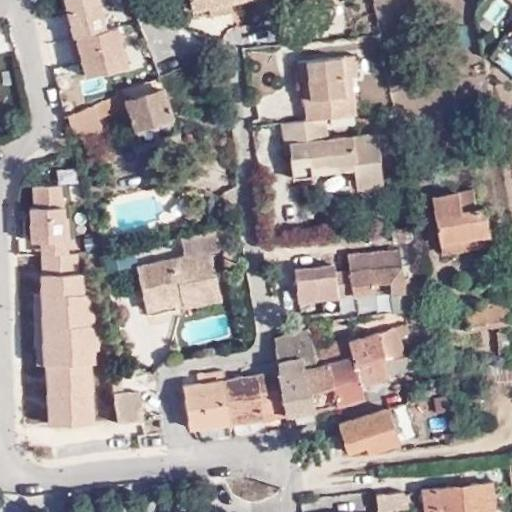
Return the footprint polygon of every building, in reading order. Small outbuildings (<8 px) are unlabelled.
[(99,0),(61,0),(72,38),(107,27),(99,0)] [(191,0),(193,9),(241,0),(191,0)] [(107,27),(72,38),(83,77),(127,64),(118,25),(107,27)] [(304,100),(305,119),(325,117),(356,114),(352,76),(358,76),(355,55),(306,60),(309,100),(304,100)] [(299,61),(304,100),(309,100),(306,60),(299,61)] [(83,95),(76,75),(63,80),(70,99),(83,95)] [(172,116),(160,76),(123,87),(128,105),(135,128),(172,116)] [(128,105),(123,87),(115,90),(116,94),(66,115),(73,133),(79,130),(83,144),(106,136),(99,117),(128,105)] [(325,117),(305,119),(281,122),(283,143),(289,143),(292,177),(355,169),(356,189),(383,185),(378,132),(328,138),(325,117)] [(60,184),(34,186),(35,207),(61,205),(60,184)] [(439,243),(489,234),(485,206),(476,207),(473,188),(431,195),(439,243)] [(61,205),(35,207),(30,207),(32,240),(42,240),(67,239),(68,239),(67,216),(63,216),(63,205),(61,205)] [(216,229),(180,237),(181,241),(217,233),(216,229)] [(217,233),(181,241),(184,254),(136,264),(146,311),(182,303),(183,308),(222,299),(211,251),(221,249),(217,233)] [(491,243),(489,234),(439,243),(441,252),(491,243)] [(67,239),(42,240),(42,254),(67,253),(67,239)] [(337,297),(352,295),(378,291),(377,283),(389,282),(390,294),(410,292),(408,276),(401,277),(397,249),(346,256),(348,272),(334,274),(333,266),(321,268),(322,273),(306,274),(306,270),(293,272),(298,304),(338,298),(337,297)] [(48,424),(93,421),(91,361),(95,361),(94,346),(98,346),(97,323),(94,323),(93,307),(89,307),(88,292),(84,292),(83,272),(78,272),(77,252),(67,253),(42,254),(44,293),(41,293),(44,363),(46,363),(48,424)] [(36,363),(44,363),(41,293),(34,294),(36,363)] [(469,325),(511,317),(511,298),(465,306),(469,325)] [(384,358),(404,356),(399,335),(407,333),(405,324),(380,333),(384,358)] [(305,366),(317,364),(309,328),(275,337),(279,371),(286,414),(313,409),(305,366)] [(348,341),(351,356),(353,365),(357,366),(361,383),(387,377),(387,373),(384,358),(380,333),(348,341)] [(414,369),(411,355),(404,356),(384,358),(387,373),(414,369)] [(351,356),(329,361),(338,402),(365,395),(361,383),(357,366),(353,365),(351,356)] [(338,402),(329,361),(317,364),(305,366),(313,409),(338,402)] [(487,378),(485,364),(460,367),(462,380),(487,378)] [(197,372),(198,383),(225,380),(224,370),(197,372)] [(262,419),(286,414),(279,371),(225,380),(230,423),(262,419)] [(189,426),(230,423),(225,380),(198,383),(183,385),(189,426)] [(111,390),(113,418),(141,416),(139,388),(111,390)] [(390,407),(338,423),(347,451),(365,445),(367,451),(400,441),(390,407)] [(392,411),(398,435),(414,431),(407,407),(392,411)] [(315,421),(313,409),(286,414),(289,426),(315,421)] [(113,421),(115,437),(144,433),(142,417),(113,421)] [(494,511),(491,481),(423,488),(425,507),(434,506),(434,511),(494,511)] [(403,491),(376,493),(378,510),(404,507),(407,507),(406,494),(404,495),(403,491)]
